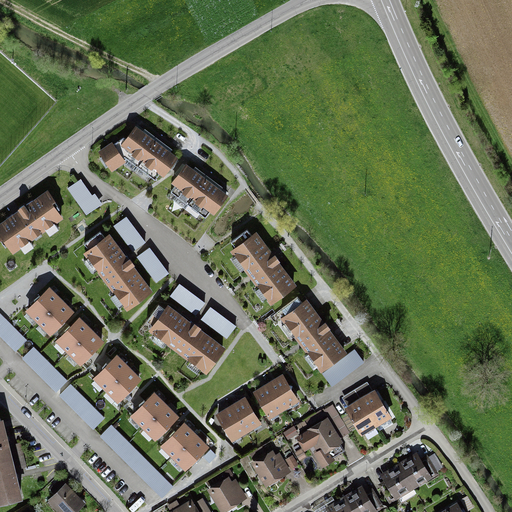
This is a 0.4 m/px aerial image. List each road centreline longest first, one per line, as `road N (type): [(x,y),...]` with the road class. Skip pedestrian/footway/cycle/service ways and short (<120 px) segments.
road 1 (unclassified): [(0,195),(163,81),(306,0)]
road 2 (secondary): [(385,0),(441,123),(511,246)]
road 3 (track): [(0,3),(163,81)]
road 4 (residential): [(280,511),(428,422)]
road 5 (residential): [(0,392),(114,511)]
